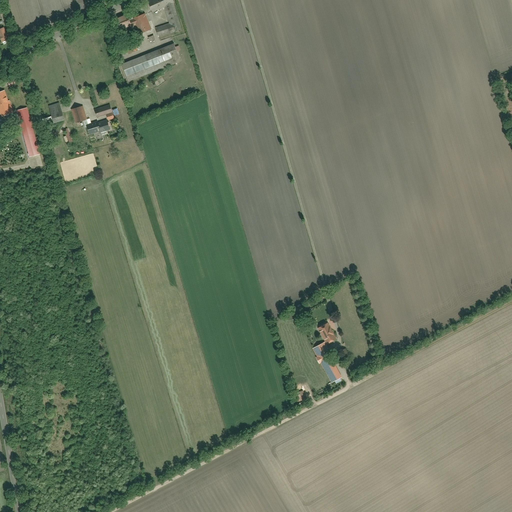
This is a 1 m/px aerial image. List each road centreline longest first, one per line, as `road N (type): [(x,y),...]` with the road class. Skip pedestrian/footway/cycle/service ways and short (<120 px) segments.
road 1 (track): [(112,511),(511,304)]
road 2 (tertiary): [(136,0),(0,63)]
